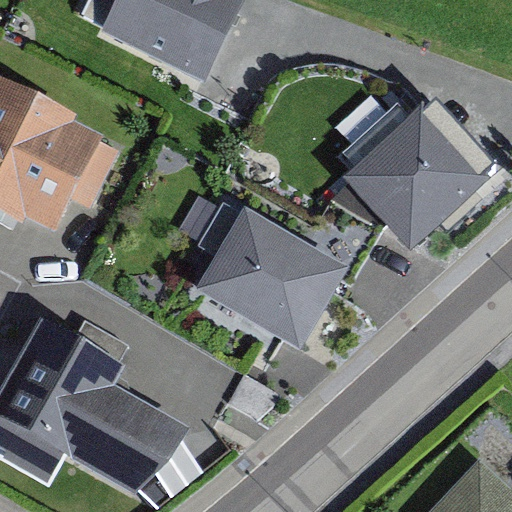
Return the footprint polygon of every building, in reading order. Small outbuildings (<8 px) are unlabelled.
[(218,0),(127,0),(103,50),(206,101),(250,15),(218,0)] [(76,121),(0,82),(0,83),(0,221),(23,233),(28,223),(55,237),(74,201),(90,209),(117,155),(71,131),(76,121)] [(339,202),(409,277),(487,204),(418,129),(339,202)] [(342,290),(245,231),(201,302),(299,361),(342,290)] [(125,374),(42,327),(0,400),(0,462),(49,490),(65,462),(133,500),(141,494),(154,511),(161,511),(208,476),(185,446),(192,434),(116,390),(125,374)] [(511,511),(511,500),(479,470),(439,511),(511,511)]
